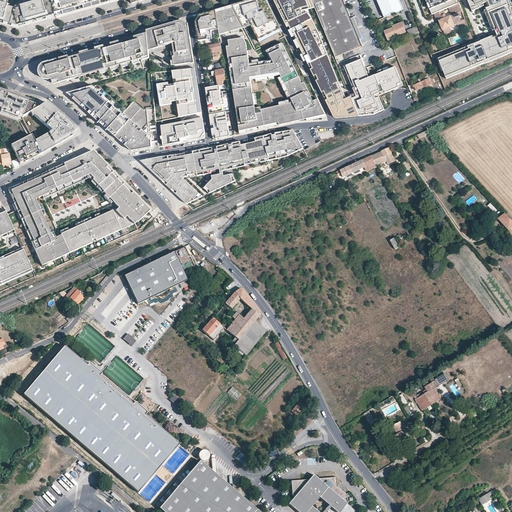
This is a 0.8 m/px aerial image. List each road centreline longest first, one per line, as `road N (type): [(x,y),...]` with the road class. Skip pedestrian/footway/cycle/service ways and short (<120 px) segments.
road 1 (tertiary): [(216,255),(265,307),(347,450),(396,511)]
road 2 (residential): [(399,136),(250,207),(220,233),(216,255)]
road 3 (primary): [(17,65),(188,13)]
road 4 (primary): [(163,0),(10,40)]
road 5 (residential): [(269,0),(332,122)]
road 6 (tertiary): [(119,158),(216,255)]
road 7 (residential): [(188,13),(210,141)]
road 8 (unclassified): [(471,240),(399,136)]
road 9 (residential): [(210,141),(332,122)]
